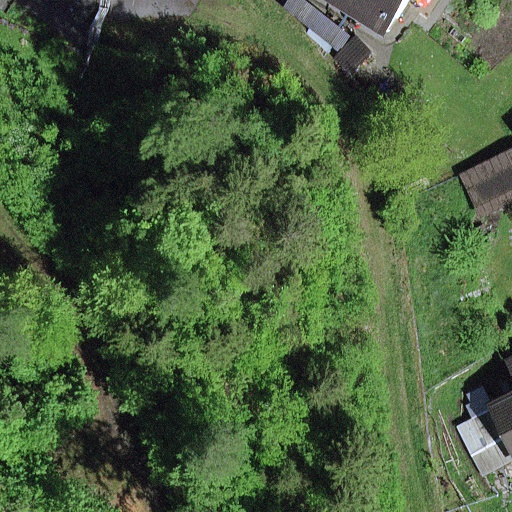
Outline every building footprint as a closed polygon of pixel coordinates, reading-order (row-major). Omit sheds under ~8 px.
[(0,0),(0,52),(69,101),(91,56),(107,9),(108,0),(0,0)] [(340,50),(350,37),(303,0),(292,0),(287,7),(340,50)] [(334,0),(389,33),(407,5),(410,0),(334,0)] [(410,0),(407,5),(429,19),(440,0),(410,0)] [(353,73),(372,54),(357,40),(339,59),(353,73)] [(467,179),(483,212),(511,198),(511,184),(501,163),(467,179)] [(511,372),(486,385),(511,439),(511,372)]
